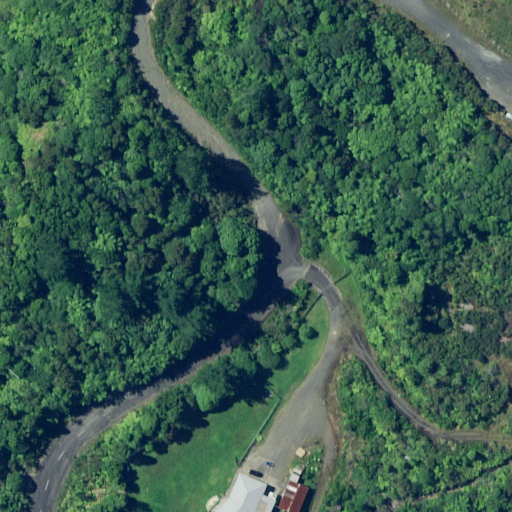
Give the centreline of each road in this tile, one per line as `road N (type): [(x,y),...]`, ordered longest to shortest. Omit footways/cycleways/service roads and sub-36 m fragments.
road 1 (unclassified): [(37,511),(50,460),(211,354),(261,311),(284,256)]
road 2 (unclassified): [(284,256),(268,203),(167,120),(120,56),(133,0)]
road 3 (residential): [(284,256),(339,293),(342,341),(270,473)]
